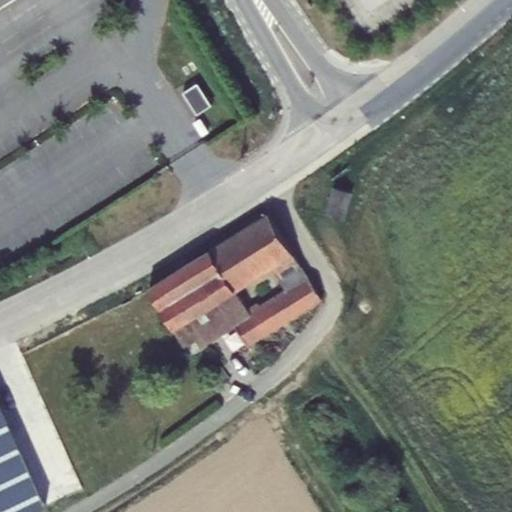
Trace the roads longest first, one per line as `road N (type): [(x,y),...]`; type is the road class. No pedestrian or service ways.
road 1 (unclassified): [(77,511),(172,454),(279,370),(330,317),(329,281),(264,173)]
road 2 (tertiary): [(0,317),(264,173)]
road 3 (tertiary): [(339,129),(487,0)]
road 4 (unknown): [(0,228),(168,127)]
road 5 (unknown): [(145,42),(158,104),(209,203)]
road 6 (unknown): [(0,129),(145,42)]
road 7 (secondary): [(257,0),(339,129)]
